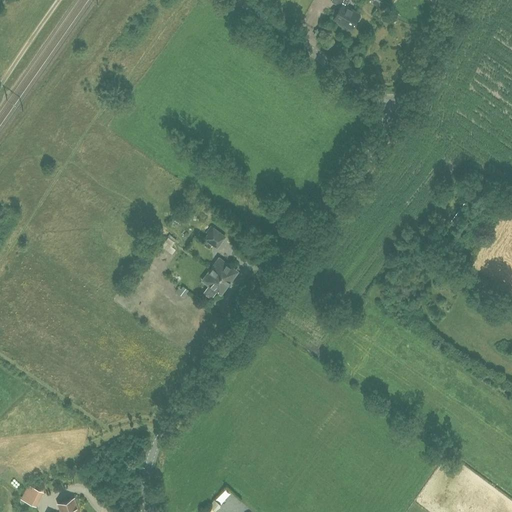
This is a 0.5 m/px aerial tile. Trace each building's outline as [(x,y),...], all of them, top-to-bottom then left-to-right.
[(359,14),(346,7),(350,0),(332,0),(331,1),(342,7),(334,20),(351,29),(356,21),(357,21),(359,21),(361,16),(360,15),(359,14)] [(385,10),(385,9),(388,5),(382,1),(378,7),(385,10)] [(396,21),(400,15),(394,11),(390,18),(396,21)] [(217,247),(225,237),(213,228),(205,238),(207,240),(203,244),(209,249),(213,244),(217,247)] [(167,251),(174,242),(168,237),(162,246),(167,251)] [(230,267),(219,258),(203,280),(210,285),(221,293),(227,284),(226,283),(229,279),(236,270),(230,266),(230,267)] [(79,511),(74,498),(58,504),(61,511),(79,511)]
